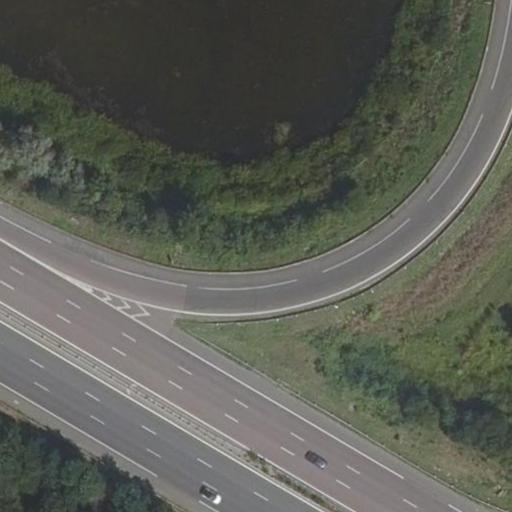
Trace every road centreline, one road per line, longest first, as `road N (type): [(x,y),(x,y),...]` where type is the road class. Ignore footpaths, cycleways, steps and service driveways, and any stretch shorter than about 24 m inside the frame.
road 1 (motorway): [(511,61),(479,152),(457,187),(374,264),(309,294),(235,306),(171,301),(87,276),(0,233)]
road 2 (motorway): [(416,511),(0,266)]
road 3 (motorway): [(0,355),(266,511)]
